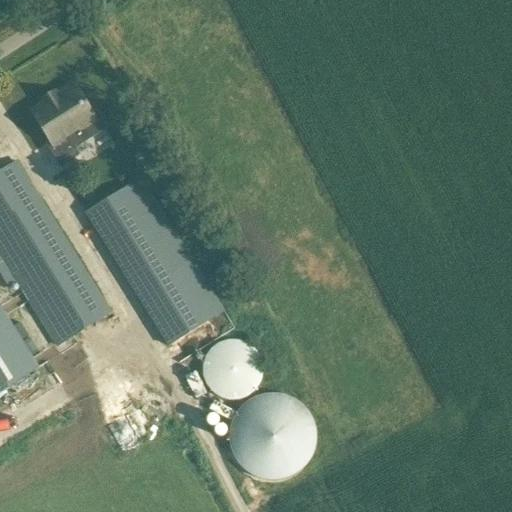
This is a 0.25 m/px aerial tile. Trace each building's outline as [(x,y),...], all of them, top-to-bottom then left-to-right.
[(48,102),(32,111),(54,146),(49,149),(59,166),(77,155),(73,149),(108,128),(97,110),(90,114),(73,86),(57,96),(54,93),(46,98),(48,102)] [(111,313),(27,179),(17,162),(0,172),(0,251),(59,346),(111,313)] [(156,206),(140,181),(84,215),(100,240),(156,206)] [(222,315),(190,263),(135,297),(166,349),(222,315)] [(0,391),(35,370),(0,313),(0,391)] [(240,342),(233,341),(229,341),(223,343),(219,344),(216,346),(212,349),(206,357),(203,366),(203,371),(203,375),(204,381),(206,386),(209,390),(213,394),(218,398),(224,400),(229,401),(235,401),(243,400),(247,398),(254,393),(259,385),(262,379),(263,372),(262,366),(261,360),(258,354),(254,350),(248,345),(240,342)] [(227,431),(226,437),(227,446),(228,455),(232,466),(238,474),(245,479),(251,482),(260,486),(273,489),(283,486),(293,481),(305,472),(311,461),(315,447),(315,435),(311,424),(305,415),(297,409),(293,406),(288,403),(284,401),(279,400),(274,400),(269,399),(263,400),(259,401),(253,402),(247,405),(243,408),(241,411),(236,415),(232,422),(229,427),(227,431)]
